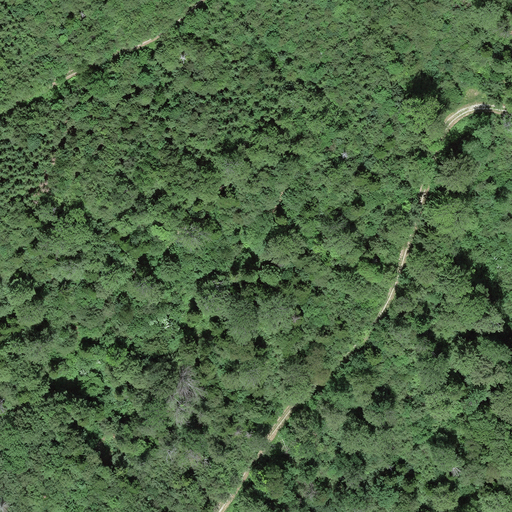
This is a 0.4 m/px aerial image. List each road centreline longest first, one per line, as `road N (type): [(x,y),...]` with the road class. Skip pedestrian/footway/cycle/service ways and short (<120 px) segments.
road 1 (track): [(220,511),(286,421),(376,324),(396,283),(433,151),(475,110),(511,110)]
road 2 (track): [(0,109),(157,35),(202,0)]
